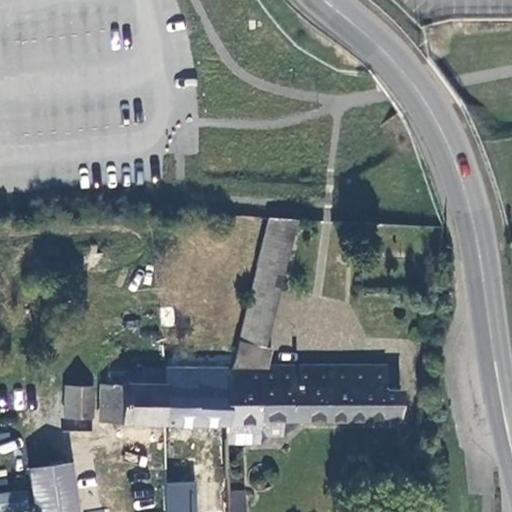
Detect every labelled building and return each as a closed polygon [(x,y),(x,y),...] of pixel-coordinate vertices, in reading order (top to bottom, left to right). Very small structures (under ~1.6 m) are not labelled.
[(279,288),(296,219),(268,217),(252,281),(279,288)] [(265,346),(279,288),(252,281),(238,340),(265,346)] [(273,348),(265,346),(238,340),(231,367),(227,372),(226,391),(225,404),(225,426),(225,445),(260,444),(268,436),(284,436),(298,422),(399,422),(401,391),(385,390),(386,366),(269,366),(273,348)] [(100,422),(225,426),(225,404),(226,391),(222,391),(222,373),(194,373),(194,369),(142,369),(141,385),(101,384),(100,422)] [(93,388),(66,388),(66,418),(92,418),(93,388)] [(75,511),(68,463),(29,469),(35,511),(75,511)] [(166,482),(164,511),(195,511),(197,482),(166,482)] [(31,511),(32,492),(0,492),(0,511),(31,511)] [(227,493),(227,511),(242,511),(243,493),(227,493)]
